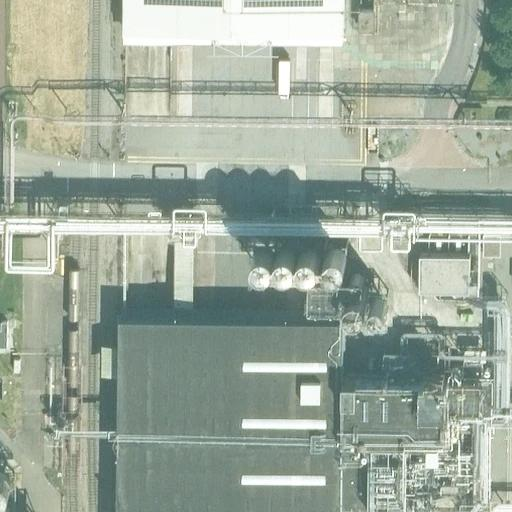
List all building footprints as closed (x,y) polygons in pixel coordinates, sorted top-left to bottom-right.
[(343,0),(124,0),(124,30),(343,32),(343,0)] [(289,257),(310,219),(291,209),(270,247),(289,257)] [(199,223),(181,223),(181,240),(199,240),(199,223)] [(471,289),(474,250),(456,248),(455,270),(446,269),(444,287),(471,289)] [(344,316),(120,314),(117,511),(341,511),(342,503),(372,503),(372,501),(408,501),(408,437),(439,438),(439,436),(447,436),(448,404),(447,404),(448,375),(343,374),(344,316)]
